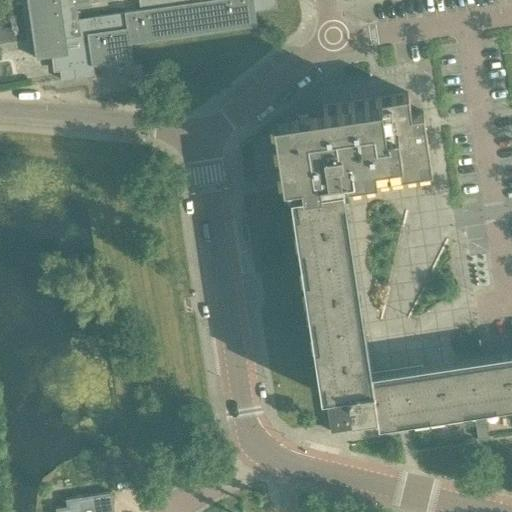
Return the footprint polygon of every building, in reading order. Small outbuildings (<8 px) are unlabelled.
[(27,0),(36,58),(58,55),(60,70),(73,68),(75,78),(95,75),(93,65),(132,59),(132,56),(130,43),(256,25),(254,10),(253,0),(27,0)] [(275,0),(253,0),(254,10),(276,7),(275,0)] [(73,68),(60,70),(61,80),(75,78),(73,68)] [(288,176),(290,188),(342,180),(346,180),(346,181),(431,168),(423,111),(411,113),(408,92),(341,102),(273,113),(282,177),(288,176)] [(321,387),(320,387),(320,389),(324,389),(331,432),(378,425),(378,426),(380,426),(380,425),(511,404),(511,357),(505,359),(476,363),(422,371),(422,366),(374,373),(366,375),(340,205),(346,204),(342,180),(290,188),(290,190),(291,190),(321,387)] [(485,417),(475,418),(477,428),(487,427),(485,417)] [(487,427),(477,428),(478,438),(488,437),(487,427)] [(114,511),(111,492),(66,499),(67,506),(55,508),(55,511),(114,511)]
